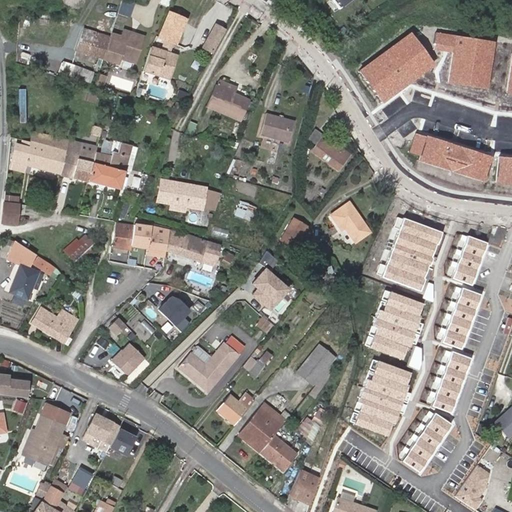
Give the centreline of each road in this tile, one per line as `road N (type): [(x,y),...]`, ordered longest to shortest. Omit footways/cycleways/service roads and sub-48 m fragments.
road 1 (residential): [(256,0),(276,10),(382,155),(420,190),(511,213)]
road 2 (residential): [(271,511),(147,413),(0,344)]
road 3 (residential): [(0,199),(7,83),(0,48)]
